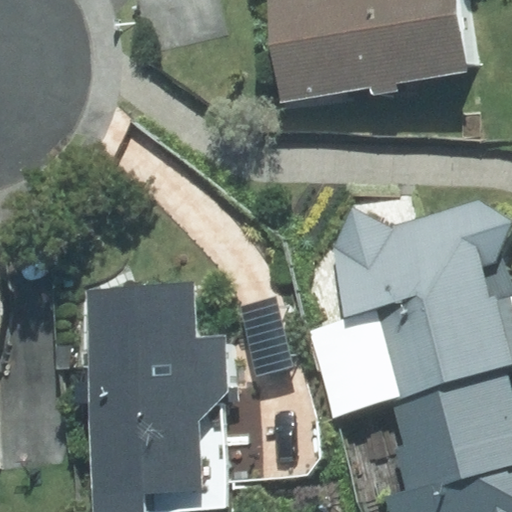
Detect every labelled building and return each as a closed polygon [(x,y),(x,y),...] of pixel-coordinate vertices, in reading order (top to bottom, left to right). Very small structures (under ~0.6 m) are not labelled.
[(497,0),(286,0),(301,101),(508,70),(497,0)] [(511,203),(499,198),(402,226),(368,206),(345,243),(341,244),(362,318),(383,311),(396,355),(407,352),(421,399),(511,372),(511,268),(511,267),(511,203)] [(222,335),(216,279),(104,293),(127,501),(240,488),(231,415),(256,391),(248,333),(222,335)] [(0,344),(0,468),(18,466),(4,345),(0,344)] [(511,511),(511,372),(421,399),(406,405),(418,445),(407,449),(421,493),(402,498),(405,511),(511,511)]
